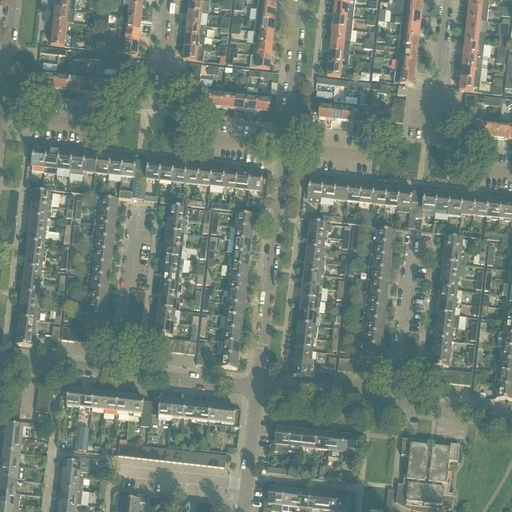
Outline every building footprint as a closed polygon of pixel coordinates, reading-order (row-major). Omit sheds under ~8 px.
[(57,0),(55,0),(55,12),(74,14),(76,2),(69,1),(57,0)] [(130,0),(130,8),(143,10),(144,0),(130,0)] [(275,0),(259,0),(258,10),(276,12),(277,0),(275,0)] [(335,0),(335,6),(348,8),(354,9),(355,0),(335,0)] [(488,0),(469,0),(468,10),(488,12),(489,0),(488,0)] [(403,2),(402,14),(421,16),(422,4),(403,2)] [(190,3),(188,14),(208,16),(209,5),(190,3)] [(335,6),(333,18),(353,20),(354,9),(348,8),(335,6)] [(123,7),(122,19),(142,22),(143,10),(130,8),(123,7)] [(257,10),(255,22),(275,24),(276,12),(258,10),(257,10)] [(468,10),(467,21),(487,24),(488,12),(468,10)] [(55,12),(53,23),(67,25),(73,26),(74,14),(55,12)] [(188,14),(187,26),(206,28),(207,16),(188,14)] [(394,25),(400,26),(420,28),(421,16),(402,14),(401,20),(395,19),(394,25)] [(87,20),(87,25),(96,26),(96,21),(97,16),(95,16),(88,15),(87,20)] [(108,18),(99,17),(98,29),(107,30),(109,18),(108,18)] [(333,18),(332,30),(352,32),(353,20),(333,18)] [(120,19),(118,31),(121,31),(127,32),(141,33),(142,22),(122,19),(120,19)] [(222,19),(220,30),(229,31),(230,20),(222,19)] [(467,21),(465,33),(485,35),(487,24),(467,21)] [(255,22),(254,33),(273,36),(275,24),(255,22)] [(53,23),(52,35),(65,37),(67,25),(53,23)] [(501,25),(499,37),(507,38),(509,26),(501,25)] [(187,26),(186,38),(205,40),(206,28),(187,26)] [(400,26),(399,38),(419,40),(420,28),(400,26)] [(332,30),(331,42),(350,44),(352,32),(332,30)] [(121,31),(119,43),(139,45),(141,33),(127,32),(121,31)] [(253,45),(258,46),(272,47),(273,36),(254,33),(253,45)] [(465,33),(464,45),(484,47),(485,35),(465,33)] [(65,37),(52,35),(51,48),(64,49),(65,37)] [(365,41),(364,46),(373,47),(373,40),(374,35),(370,35),(369,42),(365,41)] [(499,37),(498,49),(506,50),(507,38),(499,37)] [(186,38),(184,50),(203,52),(205,40),(186,38)] [(398,49),(404,50),(417,51),(419,40),(399,38),(398,49)] [(331,42),(329,54),(343,55),(349,56),(350,44),(331,42)] [(139,45),(119,43),(118,55),(138,57),(139,45)] [(464,45),(463,57),(482,59),(484,47),(464,45)] [(258,46),(257,58),(271,59),(272,47),(258,46)] [(40,55),(59,57),(60,51),(41,49),(40,52),(40,55)] [(398,49),(397,55),(403,56),(403,62),(416,63),(417,51),(404,50),(398,49)] [(498,49),(497,60),(505,61),(506,50),(498,49)] [(203,52),(184,50),(183,62),(203,64),(204,52),(203,52)] [(72,61),(81,62),(82,54),(71,53),(70,59),(72,59),(72,61)] [(329,54),(328,65),(341,67),(348,68),(349,56),(343,55),(329,54)] [(229,55),(228,67),(232,68),(233,60),(237,61),(237,56),(229,55)] [(250,69),(250,70),(269,72),(269,71),(271,59),(257,58),(251,57),(250,69)] [(463,57),(461,68),(481,71),(482,59),(463,57)] [(397,61),(395,73),(415,75),(416,63),(403,62),(397,61)] [(341,67),(328,65),(327,77),(340,79),(341,67)] [(461,68),(460,80),(473,82),(479,82),(486,83),(487,71),(481,71),(461,68)] [(361,75),(360,82),(366,83),(367,83),(369,83),(369,75),(370,70),(369,70),(361,69),(361,74),(361,75)] [(42,89),(54,91),(56,73),(38,71),(36,85),(42,86),(42,89)] [(54,91),(66,92),(68,75),(56,73),(54,91)] [(394,85),(394,86),(407,87),(413,88),(413,87),(415,75),(401,74),(395,73),(394,85)] [(66,92),(78,93),(79,80),(80,76),(68,75),(66,92)] [(79,80),(78,93),(90,95),(91,82),(92,77),(92,76),(80,75),(80,76),(79,80)] [(90,95),(102,96),(104,79),(92,77),(91,82),(90,95)] [(114,98),(114,94),(115,88),(115,84),(116,82),(116,78),(104,77),(104,79),(102,96),(114,98)] [(316,86),(334,88),(335,82),(316,80),(316,82),(316,86)] [(479,82),(460,80),(459,92),(478,95),(479,82)] [(347,83),(346,92),(358,93),(359,85),(347,83)] [(494,84),(492,96),(501,97),(502,85),(494,84)] [(359,85),(358,93),(363,94),(363,91),(365,91),(370,92),(370,86),(359,85)] [(376,95),(381,96),(382,87),(370,86),(370,92),(377,92),(376,95)] [(197,106),(209,108),(211,88),(199,87),(198,91),(198,97),(197,103),(197,106)] [(114,94),(114,98),(121,98),(122,94),(126,95),(127,89),(115,88),(114,92),(114,94)] [(209,108),(221,109),(222,96),(216,95),(217,89),(211,88),(209,108)] [(397,97),(405,98),(406,90),(398,89),(397,97)] [(244,112),(256,113),(258,95),(246,94),(246,98),(244,112)] [(258,95),(256,113),(269,114),(269,110),(275,111),(276,97),(258,95)] [(221,109),(233,110),(234,97),(222,96),(221,109)] [(233,110),(244,112),(246,98),(234,97),(233,110)] [(318,120),(331,121),(333,104),(333,101),(315,99),(313,115),(319,115),(318,120)] [(331,121),(342,122),(344,105),(333,104),(331,121)] [(342,122),(354,124),(356,106),(344,105),(342,122)] [(354,124),(366,125),(368,108),(356,106),(354,124)] [(366,125),(378,126),(380,109),(368,108),(366,125)] [(380,109),(378,126),(390,128),(390,124),(391,118),(392,112),(392,111),(380,109)] [(473,133),(473,137),(485,138),(487,122),(482,121),(481,125),(474,124),(474,127),(473,133)] [(487,122),(485,138),(497,140),(498,126),(499,123),(487,122)] [(497,140),(509,141),(510,128),(511,124),(499,122),(499,123),(498,126),(497,140)] [(34,150),(31,169),(32,169),(31,174),(44,175),(45,169),(47,152),(34,151),(34,150)] [(45,169),(57,171),(59,154),(47,152),(45,169)] [(57,171),(70,172),(72,155),(59,154),(57,171)] [(82,178),(83,174),(85,157),(72,155),(70,172),(70,176),(82,178)] [(83,174),(95,175),(97,158),(85,157),(83,174)] [(95,175),(108,177),(110,159),(97,158),(95,175)] [(109,177),(108,182),(120,184),(121,178),(123,161),(110,159),(108,177),(109,177)] [(133,189),(139,189),(142,163),(136,162),(136,161),(135,162),(123,161),(121,178),(133,179),(133,180),(134,180),(133,189)] [(146,181),(159,182),(161,165),(148,164),(149,163),(148,163),(148,164),(142,163),(139,189),(145,190),(146,182),(146,181)] [(159,182),(172,183),(173,167),(161,165),(159,182)] [(172,183),(184,185),(186,168),(173,167),(172,183)] [(184,185),(197,186),(199,169),(186,168),(184,185)] [(197,186),(210,188),(212,171),(199,169),(197,186)] [(210,188),(222,189),(224,172),(212,171),(210,188)] [(222,189),(235,190),(237,173),(224,172),(222,189)] [(235,190),(248,192),(250,175),(237,173),(235,190)] [(250,175),(248,192),(260,193),(260,194),(261,194),(260,199),(265,199),(266,187),(267,177),(263,176),(263,175),(262,175),(262,176),(250,175)] [(308,198),(320,200),(322,183),(310,181),(310,180),(307,199),(308,199),(308,198)] [(320,200),(333,201),(335,184),(322,183),(320,200)] [(333,201),(346,203),(348,186),(335,184),(333,201)] [(346,203),(359,204),(361,187),(348,186),(346,203)] [(359,204),(371,206),(373,188),(361,187),(359,204)] [(371,206),(384,207),(386,190),(373,188),(371,206)] [(384,207),(397,208),(399,191),(386,190),(384,207)] [(399,191),(397,208),(410,210),(409,211),(410,211),(409,219),(415,220),(418,193),(412,193),(412,192),(411,192),(411,193),(399,191)] [(34,194),(33,207),(51,209),(51,204),(52,196),(43,195),(33,193),(33,194),(34,194)] [(418,193),(415,220),(421,220),(422,217),(434,219),(435,216),(437,195),(424,194),(425,193),(424,193),(424,194),(418,193)] [(435,216),(447,218),(450,197),(437,195),(435,216)] [(460,219),(460,215),(462,198),(450,197),(447,218),(460,219)] [(460,215),(473,217),(475,200),(462,198),(460,215)] [(473,217),(486,218),(488,201),(475,200),(473,217)] [(96,201),(94,214),(115,216),(117,204),(118,204),(118,203),(96,201)] [(488,201),(486,218),(492,219),(492,221),(498,222),(498,220),(500,203),(488,201)] [(511,203),(500,203),(498,220),(505,220),(504,223),(511,224),(511,221),(511,214),(511,203)] [(33,207),(31,219),(48,221),(50,221),(51,214),(50,214),(51,209),(33,207)] [(246,207),(245,214),(260,216),(261,209),(246,207)] [(170,210),(169,222),(187,224),(188,219),(186,219),(187,211),(169,209),(169,210),(170,210)] [(358,213),(357,221),(367,222),(370,222),(371,215),(358,213)] [(93,226),(114,229),(115,229),(115,228),(114,228),(115,216),(94,214),(93,226)] [(236,216),(235,229),(251,231),(253,218),(236,216)] [(31,219),(30,232),(48,234),(49,229),(47,229),(48,221),(31,219)] [(166,234),(166,235),(184,236),(186,237),(187,224),(169,222),(167,234),(166,234)] [(310,225),(309,237),(327,239),(328,235),(330,235),(331,227),(309,224),(309,225),(310,225)] [(93,226),(91,239),(112,241),(114,229),(93,226)] [(230,230),(229,242),(233,242),(251,244),(250,244),(251,231),(235,229),(235,230),(230,230)] [(372,231),(371,245),(391,247),(393,234),(372,231)] [(30,232),(28,245),(45,247),(46,239),(47,239),(47,240),(58,241),(59,236),(48,234),(30,232)] [(167,235),(166,247),(185,250),(185,245),(183,244),(184,236),(166,235),(167,235)] [(309,237),(308,250),(323,252),(323,244),(327,245),(327,239),(309,237)] [(90,252),(111,254),(112,254),(111,254),(112,241),(91,239),(90,252)] [(210,239),(209,252),(215,253),(219,253),(220,240),(210,239)] [(446,240),(445,253),(463,255),(464,250),(462,250),(463,242),(445,240),(446,240)] [(228,241),(227,254),(232,255),(248,257),(250,244),(251,244),(233,242),(229,242),(228,241)] [(28,245),(27,257),(45,259),(46,254),(44,254),(45,247),(28,245)] [(371,245),(370,257),(390,260),(391,247),(371,245)] [(164,260),(181,262),(183,262),(187,263),(188,255),(184,254),(185,250),(166,247),(165,260),(164,260)] [(308,251),(306,263),(324,265),(325,260),(323,260),(324,252),(323,252),(308,250),(307,250),(307,251),(308,251)] [(90,252),(89,265),(110,267),(111,254),(90,252)] [(443,265),(465,268),(466,262),(464,260),(463,260),(464,255),(463,255),(445,253),(443,265)] [(232,255),(231,268),(247,269),(248,257),(232,255)] [(27,257),(25,270),(42,272),(43,264),(45,264),(45,259),(27,257)] [(370,257),(368,270),(389,272),(390,260),(370,257)] [(165,260),(163,273),(182,275),(188,276),(190,263),(187,263),(183,262),(181,262),(164,260),(165,260)] [(304,275),(321,277),(323,278),(324,265),(306,263),(305,275),(304,275)] [(89,265),(87,277),(109,280),(109,279),(108,279),(110,267),(89,265)] [(465,268),(442,265),(443,266),(442,278),(460,280),(464,281),(465,268)] [(226,280),(229,280),(246,282),(247,269),(231,268),(228,267),(226,280)] [(25,270),(24,283),(42,285),(43,280),(41,280),(42,272),(25,270)] [(368,270),(367,283),(387,285),(389,272),(368,270)] [(161,285),(180,288),(182,275),(163,273),(162,285),(161,285)] [(305,276),(303,288),(322,290),(322,285),(321,285),(321,277),(304,275),(304,276),(305,276)] [(87,277),(86,290),(107,292),(108,280),(109,280),(87,277)] [(440,291),(457,293),(458,285),(460,285),(460,280),(442,278),(441,291),(440,291)] [(229,280),(228,293),(244,295),(246,282),(229,280)] [(24,283),(22,296),(39,297),(40,290),(42,290),(42,285),(24,283)] [(367,283),(365,295),(386,298),(387,285),(367,283)] [(162,286),(160,298),(179,300),(179,295),(181,295),(182,288),(180,288),(161,285),(161,286),(162,286)] [(503,286),(502,298),(507,298),(511,298),(511,286),(508,286),(503,286)] [(320,303),(322,290),(303,288),(302,301),(301,301),(320,303)] [(86,290),(84,303),(106,305),(105,305),(107,292),(86,290)] [(441,291),(439,304),(457,306),(458,301),(456,300),(457,293),(440,291),(441,291)] [(228,293),(226,306),(243,307),(244,295),(228,293)] [(365,295),(364,308),(384,310),(386,298),(365,295)] [(22,296),(21,308),(40,310),(40,305),(38,305),(39,297),(22,296)] [(158,311),(175,313),(179,313),(180,305),(183,306),(183,301),(179,300),(160,298),(159,311),(158,311)] [(302,301),(301,314),(319,316),(320,303),(301,301),(302,301)] [(84,303),(83,315),(104,318),(105,305),(106,305),(84,303)] [(437,316),(454,318),(455,310),(457,311),(457,306),(439,304),(438,316),(437,316)] [(226,306),(225,318),(241,320),(243,307),(226,306)] [(21,308),(19,321),(36,323),(39,323),(40,317),(39,316),(40,310),(21,308)] [(364,308),(363,321),(383,323),(384,310),(364,308)] [(159,311),(158,324),(176,326),(176,321),(174,321),(175,313),(158,311),(159,311)] [(298,326),(316,328),(317,321),(318,321),(319,316),(301,314),(299,326),(298,326)] [(104,318),(83,315),(81,329),(103,331),(103,330),(102,330),(104,318)] [(438,317),(436,329),(455,331),(458,332),(460,319),(454,318),(437,316),(437,317),(438,317)] [(225,318),(224,331),(240,333),(241,320),(225,318)] [(19,321),(18,334),(37,336),(37,331),(35,331),(36,323),(19,321)] [(363,321),(361,334),(381,336),(383,323),(363,321)] [(176,326),(158,324),(156,336),(155,336),(155,337),(172,339),(173,330),(175,330),(176,326)] [(511,324),(504,324),(503,336),(511,337),(511,324)] [(299,327),(298,339),(316,341),(317,328),(316,328),(298,326),(298,327),(299,327)] [(434,342),(451,344),(452,336),(454,336),(455,331),(436,329),(435,342),(434,342)] [(222,344),(224,344),(239,346),(240,333),(224,331),(222,344)] [(37,336),(18,334),(17,347),(33,349),(34,341),(36,341),(37,336)] [(361,334),(360,346),(380,349),(381,336),(361,334)] [(498,342),(497,348),(501,349),(511,350),(511,337),(503,336),(498,336),(498,342)] [(58,338),(51,337),(50,350),(57,351),(58,338)] [(295,352),(311,353),(313,354),(314,346),(315,346),(316,341),(298,339),(296,352),(295,352)] [(435,342),(433,354),(452,357),(452,351),(450,351),(451,344),(434,342),(435,342)] [(224,344),(222,357),(237,358),(239,346),(224,344)] [(380,349),(360,346),(358,359),(379,362),(380,349)] [(511,350),(501,349),(500,362),(511,363),(511,350)] [(296,352),(295,365),(313,367),(314,362),(310,361),(311,353),(295,352),(296,352)] [(198,354),(196,367),(203,368),(204,355),(198,354)] [(452,357),(433,354),(432,367),(431,367),(448,369),(449,362),(451,362),(452,357)] [(237,358),(222,357),(221,370),(236,371),(237,358)] [(511,363),(500,362),(498,375),(500,375),(511,376),(511,363)] [(313,367),(295,365),(293,377),(292,378),(309,379),(309,371),(313,372),(313,367)] [(334,368),(328,367),(326,381),(333,382),(334,368)] [(496,374),(494,387),(511,389),(511,376),(500,375),(496,374)] [(475,376),(473,387),(480,387),(482,376),(475,376)] [(480,387),(473,387),(472,398),(479,398),(480,387)] [(511,400),(511,389),(494,387),(494,392),(498,393),(497,400),(496,400),(496,401),(511,402),(511,401),(511,402),(511,400)] [(66,408),(79,410),(81,394),(68,393),(66,408)] [(79,410),(92,411),(93,396),(81,394),(79,410)] [(92,411),(104,412),(106,397),(93,396),(92,411)] [(114,414),(116,414),(118,398),(106,397),(104,412),(114,414)] [(118,398),(116,414),(119,414),(118,422),(128,423),(129,415),(131,400),(118,398)] [(131,400),(129,415),(142,417),(143,405),(143,401),(131,400)] [(158,419),(158,422),(171,423),(171,420),(173,404),(160,403),(159,411),(158,419)] [(171,420),(184,422),(185,406),(173,404),(171,420)] [(152,406),(143,405),(142,417),(141,424),(140,430),(148,431),(150,418),(151,410),(152,406)] [(184,422),(196,423),(198,407),(185,406),(184,422)] [(196,423),(209,424),(210,409),(198,407),(196,423)] [(209,424),(221,426),(223,410),(210,409),(209,424)] [(158,419),(159,411),(151,410),(150,418),(158,419)] [(239,431),(241,412),(223,410),(221,426),(220,435),(225,435),(226,426),(234,427),(233,431),(239,431)] [(114,414),(104,412),(103,420),(114,421),(114,414)] [(142,417),(129,415),(128,423),(141,424),(142,417)] [(43,427),(46,427),(47,419),(39,418),(38,426),(43,427)] [(2,426),(1,432),(5,432),(4,440),(21,442),(22,438),(23,429),(7,427),(2,426)] [(288,451),(288,448),(291,428),(285,427),(285,431),(277,430),(274,454),(280,454),(280,450),(288,451)] [(288,451),(288,453),(301,455),(302,450),(304,433),(296,432),(296,428),(291,428),(288,448),(288,451)] [(89,431),(80,430),(78,452),(86,453),(89,431)] [(302,450),(315,451),(318,430),(312,430),(312,434),(304,433),(302,450)] [(315,451),(329,453),(331,436),(322,435),(323,431),(318,430),(315,451)] [(329,453),(342,454),(344,433),(339,433),(339,437),(331,436),(329,453)] [(344,433),(342,454),(342,459),(355,461),(358,439),(349,438),(350,434),(344,433)] [(0,447),(0,453),(20,456),(21,442),(4,440),(3,448),(0,447)] [(429,511),(440,511),(442,511),(442,506),(452,508),(452,511),(454,496),(449,496),(451,474),(448,474),(449,463),(458,464),(459,447),(451,446),(450,451),(434,449),(435,444),(428,443),(427,448),(411,446),(412,442),(403,441),(401,457),(409,458),(408,469),(405,469),(403,490),(398,490),(396,505),(397,505),(397,501),(407,502),(406,508),(410,509),(414,511),(418,511),(419,510),(429,511)] [(0,459),(2,459),(1,467),(18,469),(20,456),(0,453),(0,459)] [(64,470),(63,478),(79,480),(80,476),(88,477),(90,461),(65,458),(64,464),(60,464),(59,469),(64,470)] [(0,475),(0,480),(17,483),(18,469),(1,467),(1,475),(0,475)] [(317,480),(325,480),(326,469),(318,468),(317,480)] [(58,486),(57,491),(82,494),(83,480),(79,480),(63,478),(62,486),(58,486)] [(0,494),(15,496),(16,484),(17,483),(0,480),(0,494)] [(271,511),(281,511),(284,487),(279,486),(278,491),(270,490),(268,501),(268,506),(272,507),(271,511)] [(284,487),(281,511),(294,511),(297,493),(289,492),(289,488),(284,487)] [(297,493),(294,511),(308,511),(311,490),(306,490),(305,493),(297,493)] [(308,511),(321,511),(324,496),(316,495),(316,491),(311,490),(308,511)] [(57,491),(56,496),(61,497),(60,505),(76,506),(76,507),(80,507),(88,508),(89,494),(82,494),(57,491)] [(321,511),(335,511),(338,493),(333,493),(332,496),(324,496),(321,511)] [(349,511),(351,499),(343,498),(343,494),(338,493),(335,511),(349,511)] [(0,507),(14,509),(18,510),(20,497),(15,496),(0,494),(0,507)] [(122,506),(121,511),(138,511),(139,505),(147,506),(148,498),(123,495),(123,501),(119,501),(118,506),(122,506)]
